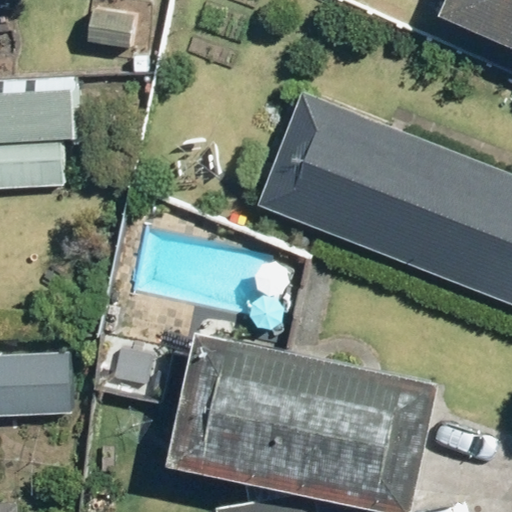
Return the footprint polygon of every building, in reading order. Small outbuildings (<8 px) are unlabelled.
[(511,0),(455,0),(449,14),(511,41),(511,0)] [(136,6),(96,3),(93,64),(133,66),(136,6)] [(80,89),(0,93),(0,142),(83,138),(80,89)] [(511,170),(308,92),(263,205),(511,302),(511,170)] [(67,148),(0,151),(0,188),(68,185),(67,148)] [(419,511),(447,382),(204,331),(176,464),(250,480),(253,501),(221,506),(221,511),(324,511),(322,495),(403,511),(419,511)] [(77,357),(0,354),(0,413),(76,415),(77,357)] [(0,511),(24,511),(23,502),(0,503),(0,511)]
